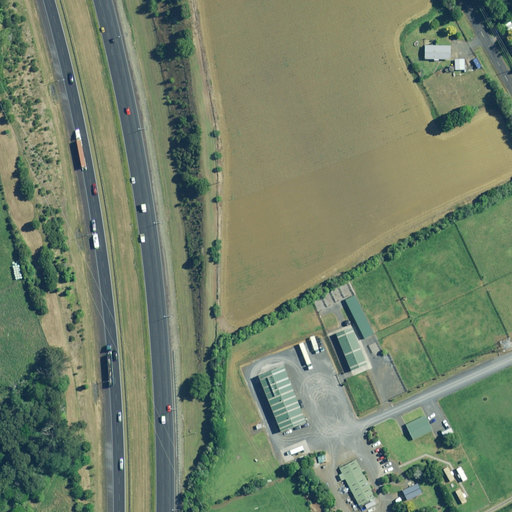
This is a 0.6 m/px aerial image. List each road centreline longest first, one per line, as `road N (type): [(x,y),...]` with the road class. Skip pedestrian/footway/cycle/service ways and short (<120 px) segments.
road 1 (motorway): [(118,511),(100,252),(45,0)]
road 2 (motorway): [(98,0),(144,229),(161,511)]
